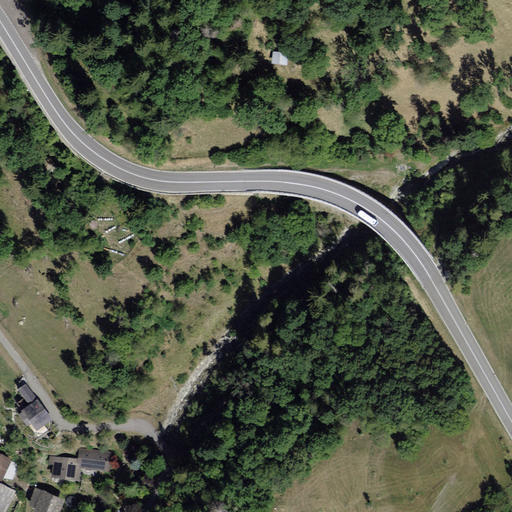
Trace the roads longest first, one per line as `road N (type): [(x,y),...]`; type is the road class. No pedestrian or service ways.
road 1 (secondary): [(0,21),(72,132),(119,167),(169,181),(321,188),(382,220),(422,264),(511,420)]
road 2 (residential): [(0,340),(62,424),(97,431),(139,425),(151,433),(158,459),(141,511)]
